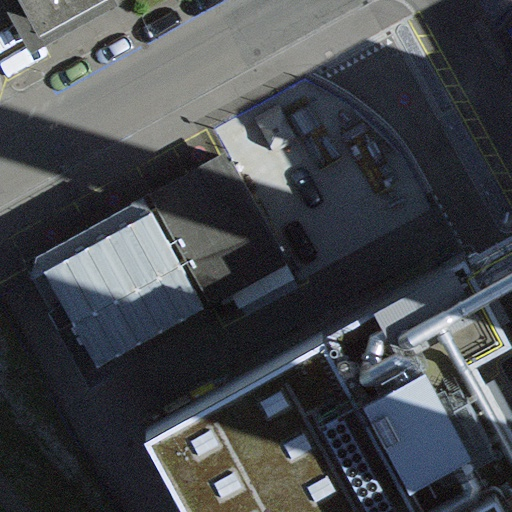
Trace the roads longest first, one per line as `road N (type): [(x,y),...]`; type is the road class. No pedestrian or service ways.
road 1 (residential): [(0,160),(301,0)]
road 2 (residential): [(430,0),(511,145)]
